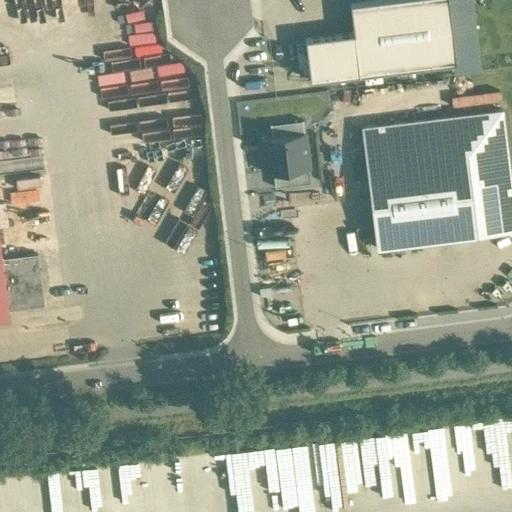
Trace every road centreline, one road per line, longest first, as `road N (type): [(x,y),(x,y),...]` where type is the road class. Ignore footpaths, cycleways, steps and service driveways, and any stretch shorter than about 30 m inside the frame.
road 1 (unclassified): [(250,356),(210,14)]
road 2 (unclassified): [(250,356),(511,323)]
road 3 (unclassified): [(0,388),(250,356)]
